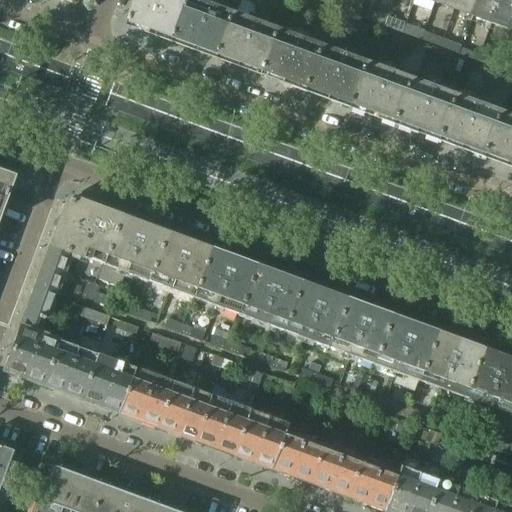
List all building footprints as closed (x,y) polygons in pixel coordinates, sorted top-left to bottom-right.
[(152,36),(165,0),(139,0),(129,27),(152,36)] [(175,44),(190,0),(165,0),(152,36),(175,44)] [(197,52),(214,5),(200,0),(190,0),(175,44),(197,52)] [(455,11),(458,0),(437,0),(436,4),(455,11)] [(473,17),(479,0),(458,0),(455,11),(473,17)] [(492,24),(501,0),(479,0),(473,17),(492,24)] [(511,31),(511,30),(511,0),(501,0),(492,24),(511,31)] [(313,19),(317,7),(305,2),(301,15),(313,19)] [(220,60),(237,13),(214,5),(197,52),(220,60)] [(365,19),(368,13),(349,5),(347,12),(365,19)] [(317,7),(313,19),(312,23),(322,27),(318,38),(327,42),(337,14),(317,7)] [(384,26),(388,16),(369,9),(368,13),(365,19),(384,26)] [(242,69),(259,22),(237,13),(220,60),(242,69)] [(403,33),(406,25),(407,23),(388,16),(384,26),(403,33)] [(357,39),(362,24),(351,19),(346,35),(357,39)] [(265,77),(283,30),(259,22),(242,69),(265,77)] [(373,27),(362,24),(357,39),(367,43),(373,27)] [(423,31),(406,25),(403,33),(423,40),(425,34),(422,33),(423,31)] [(288,86),(306,39),(283,30),(265,77),(288,86)] [(444,41),(425,34),(423,40),(442,47),(444,41)] [(401,53),(406,40),(396,36),(391,50),(401,53)] [(311,94),(329,47),(306,39),(288,86),(311,94)] [(410,57),(416,43),(406,40),(401,53),(410,57)] [(462,48),(444,41),(442,47),(460,54),(462,48)] [(333,102),(351,55),(329,47),(311,94),(333,102)] [(481,56),(462,48),(460,54),(479,61),(481,56)] [(446,68),(451,56),(439,52),(435,64),(446,68)] [(356,111),(373,64),(351,55),(333,102),(356,111)] [(460,73),(464,61),(451,56),(446,68),(460,73)] [(500,63),(481,56),(479,61),(498,68),(500,63)] [(511,73),(511,64),(505,62),(502,70),(511,73)] [(378,119),(395,72),(373,64),(356,111),(378,119)] [(491,86),(496,73),(485,69),(481,83),(491,86)] [(400,127),(417,80),(395,72),(378,119),(400,127)] [(500,90),(505,76),(496,73),(491,86),(500,90)] [(422,135),(439,88),(417,80),(400,127),(422,135)] [(445,143),(462,96),(439,88),(422,135),(445,143)] [(467,152),(484,105),(462,96),(445,143),(467,152)] [(489,160),(507,113),(484,105),(467,152),(489,160)] [(511,168),(511,165),(511,114),(507,113),(489,160),(511,168)] [(79,257),(96,210),(71,201),(63,205),(49,245),(72,253),(71,254),(79,257)] [(101,265),(119,219),(96,210),(79,257),(101,265)] [(125,274),(141,227),(119,219),(101,265),(125,274)] [(147,282),(164,235),(141,227),(125,274),(147,282)] [(169,290),(186,244),(164,235),(147,282),(169,290)] [(191,299),(209,252),(186,244),(169,290),(191,299)] [(72,253),(49,245),(33,286),(57,295),(71,254),(72,253)] [(215,307),(232,261),(209,252),(191,299),(215,307)] [(236,315),(254,269),(232,261),(215,307),(236,315)] [(259,324),(276,277),(254,269),(236,315),(259,324)] [(282,332),(299,285),(276,277),(259,324),(282,332)] [(80,298),(103,306),(106,297),(96,294),(99,288),(95,286),(95,285),(85,282),(80,298)] [(304,340),(321,293),(299,285),(282,332),(304,340)] [(57,295),(33,286),(19,326),(34,332),(35,330),(40,316),(48,318),(57,295)] [(326,348),(343,302),(321,293),(304,340),(326,348)] [(120,301),(117,311),(150,324),(154,315),(120,301)] [(109,318),(66,302),(62,312),(86,320),(83,330),(95,334),(98,324),(105,327),(109,318)] [(349,357),(366,310),(343,302),(326,348),(349,357)] [(372,365),(389,319),(366,310),(349,357),(372,365)] [(166,320),(163,328),(200,342),(205,330),(192,325),(191,329),(180,325),(183,316),(173,312),(170,321),(166,320)] [(394,373),(412,327),(389,319),(372,365),(394,373)] [(145,331),(117,322),(113,334),(141,343),(145,331)] [(22,379),(39,332),(35,330),(34,332),(19,326),(2,372),(22,379)] [(418,382),(435,335),(412,327),(394,373),(418,382)] [(213,329),(207,345),(246,359),(250,350),(226,341),(228,335),(213,329)] [(40,386),(56,344),(58,339),(39,332),(22,379),(40,386)] [(180,344),(150,335),(146,348),(162,353),(163,349),(177,353),(180,344)] [(439,390),(457,343),(435,335),(418,382),(439,390)] [(60,394),(77,346),(58,339),(56,344),(40,386),(60,394)] [(462,399),(480,352),(457,343),(439,390),(462,399)] [(196,350),(184,345),(179,358),(190,363),(196,350)] [(79,400),(94,358),(96,353),(77,346),(60,394),(79,400)] [(484,407),(501,360),(480,352),(462,399),(484,407)] [(98,408),(115,360),(96,353),(94,358),(79,400),(98,408)] [(256,353),(252,361),(284,373),(287,364),(256,353)] [(213,357),(209,366),(218,369),(219,368),(222,360),(213,357)] [(117,414),(132,372),(134,367),(115,360),(98,408),(117,414)] [(507,415),(511,400),(511,363),(501,360),(484,407),(507,415)] [(255,373),(227,362),(222,376),(232,380),(234,374),(252,381),(255,373)] [(298,378),(325,388),(328,379),(315,374),(318,366),(309,362),(305,371),(301,369),(298,378)] [(136,422),(153,374),(134,367),(132,372),(117,414),(136,422)] [(155,429),(171,387),(173,382),(153,374),(136,422),(155,429)] [(294,386),(266,376),(263,385),(290,395),(294,386)] [(174,436),(191,388),(173,382),(171,387),(155,429),(174,436)] [(228,383),(224,394),(230,397),(234,386),(228,383)] [(372,395),(346,386),(342,395),(369,405),(372,395)] [(193,442),(208,400),(210,395),(191,388),(174,436),(193,442)] [(212,449),(229,402),(210,395),(208,400),(193,442),(212,449)] [(422,413),(383,399),(379,408),(418,423),(422,413)] [(231,457),(246,415),(248,410),(229,402),(212,449),(231,457)] [(250,464),(267,417),(248,410),(246,415),(231,457),(250,464)] [(439,410),(433,428),(464,440),(468,430),(448,423),(451,414),(439,410)] [(269,471),(285,429),(287,424),(267,417),(250,464),(269,471)] [(477,445),(508,456),(511,447),(493,440),(496,433),(483,428),(477,445)] [(323,443),(285,429),(269,471),(307,485),(323,443)] [(440,436),(428,431),(424,442),(435,447),(440,436)] [(323,443),(307,485),(345,499),(360,457),(323,443)] [(0,479),(10,452),(0,448),(0,479)] [(383,511),(398,471),(360,457),(345,499),(381,511),(383,511)] [(511,462),(503,459),(499,470),(511,475),(511,462)] [(403,511),(419,473),(401,466),(398,471),(383,511),(403,511)] [(91,511),(101,485),(51,467),(39,501),(68,511),(91,511)] [(425,511),(437,484),(438,480),(419,473),(403,511),(425,511)] [(448,511),(457,487),(438,480),(437,484),(425,511),(448,511)] [(146,511),(149,503),(101,485),(91,511),(146,511)] [(468,511),(473,498),(475,494),(457,487),(448,511),(468,511)] [(489,511),(494,501),(475,494),(473,498),(468,511),(489,511)] [(511,511),(511,510),(511,507),(494,501),(489,511),(511,511)] [(173,511),(149,503),(146,511),(173,511)]
